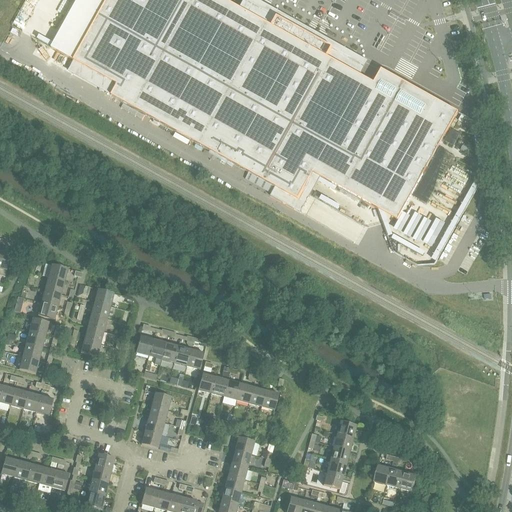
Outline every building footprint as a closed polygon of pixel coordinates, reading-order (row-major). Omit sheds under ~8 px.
[(0,0),(0,19),(12,23),(24,0),(0,0)] [(148,0),(105,79),(118,86),(112,97),(275,188),(271,197),(294,210),(314,174),(320,178),(377,210),(437,102),(382,71),(374,84),(327,58),(328,56),(332,49),(250,3),(245,12),(240,9),(223,0),(148,0)] [(0,252),(0,270),(6,272),(10,255),(0,252)] [(51,266),(48,278),(64,283),(68,270),(51,266)] [(61,295),(64,283),(48,278),(44,291),(61,295)] [(97,290),(94,303),(110,308),(114,295),(97,290)] [(57,308),(61,295),(44,291),(41,304),(57,308)] [(107,320),(110,308),(94,303),(90,316),(107,320)] [(54,321),(57,308),(41,304),(37,317),(54,321)] [(90,316),(87,329),(104,333),(107,320),(90,316)] [(29,332),(45,336),(49,324),(32,319),(29,332)] [(87,329),(84,341),(100,346),(104,333),(87,329)] [(29,332),(25,345),(42,350),(45,336),(29,332)] [(135,354),(148,357),(153,341),(140,337),(135,354)] [(100,346),(84,341),(80,354),(97,359),(100,346)] [(166,344),(153,341),(148,357),(161,361),(166,344)] [(178,348),(166,344),(161,361),(174,364),(178,348)] [(39,362),(42,350),(25,345),(22,358),(39,362)] [(178,348),(174,364),(186,368),(191,351),(178,348)] [(204,354),(191,351),(186,368),(199,371),(204,354)] [(35,375),(39,362),(22,358),(18,371),(35,375)] [(197,391),(211,395),(215,378),(202,375),(197,391)] [(227,381),(215,378),(211,395),(223,398),(227,381)] [(240,385),(227,381),(223,398),(236,401),(240,385)] [(253,388),(240,385),(236,401),(248,405),(253,388)] [(2,387),(0,394),(0,404),(10,407),(15,390),(2,387)] [(265,391),(253,388),(248,405),(261,408),(265,391)] [(15,390),(10,407),(23,410),(27,394),(15,390)] [(278,395),(265,391),(261,408),(274,411),(278,395)] [(40,397),(27,394),(23,410),(35,414),(40,397)] [(154,394),(151,407),(167,412),(171,398),(154,394)] [(53,400),(40,397),(35,414),(48,417),(53,400)] [(147,420),(164,424),(167,412),(151,407),(147,420)] [(161,437),(164,424),(147,420),(144,432),(161,437)] [(356,427),(339,422),(336,435),(353,440),(356,427)] [(144,432),(141,446),(157,450),(161,437),(144,432)] [(353,440),(336,435),(333,448),(349,452),(353,440)] [(234,451),(251,455),(254,443),(237,438),(234,451)] [(346,465),(349,452),(333,448),(329,461),(346,465)] [(231,464),(247,468),(251,455),(234,451),(231,464)] [(114,459),(98,455),(94,468),(111,472),(114,459)] [(0,475),(13,479),(18,462),(5,459),(0,475)] [(329,461),(326,473),(343,477),(346,465),(329,461)] [(30,465),(18,462),(13,479),(26,482),(30,465)] [(227,476),(244,481),(247,468),(231,464),(227,476)] [(43,469),(30,465),(26,482),(39,486),(43,469)] [(373,483),(386,486),(391,470),(378,466),(373,483)] [(91,481),(108,485),(111,472),(94,468),(91,481)] [(43,469),(39,486),(51,489),(56,472),(43,469)] [(403,473),(391,470),(386,486),(399,489),(403,473)] [(68,476),(56,472),(51,489),(64,492),(68,476)] [(343,477),(326,473),(323,486),(339,491),(343,477)] [(412,493),(416,476),(403,473),(399,489),(412,493)] [(244,481),(227,476),(224,489),(241,493),(244,481)] [(88,493),(104,498),(108,485),(91,481),(88,493)] [(281,488),(292,491),(294,484),(283,481),(281,488)] [(141,505),(153,509),(158,492),(145,489),(141,505)] [(224,489),(221,501),(237,506),(241,493),(224,489)] [(166,511),(171,496),(158,492),(153,509),(165,511),(166,511)] [(104,498),(88,493),(84,506),(101,511),(104,498)] [(166,511),(179,511),(183,499),(171,496),(166,511)] [(286,511),(300,511),(303,502),(290,498),(286,511)] [(183,499),(179,511),(200,511),(203,504),(183,499)] [(221,501),(218,511),(235,511),(237,506),(221,501)] [(313,511),(316,505),(303,502),(300,511),(313,511)]
